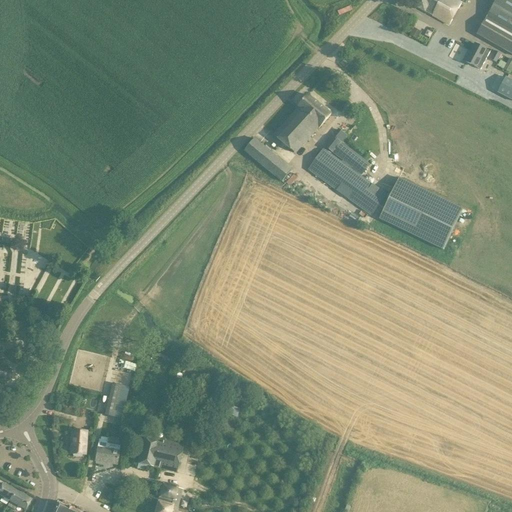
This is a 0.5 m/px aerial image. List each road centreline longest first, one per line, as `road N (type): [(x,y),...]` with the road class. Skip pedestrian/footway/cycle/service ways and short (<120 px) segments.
road 1 (unclassified): [(25,429),(101,283),(372,0)]
road 2 (unknown): [(258,511),(210,489),(129,469),(98,484),(87,504)]
